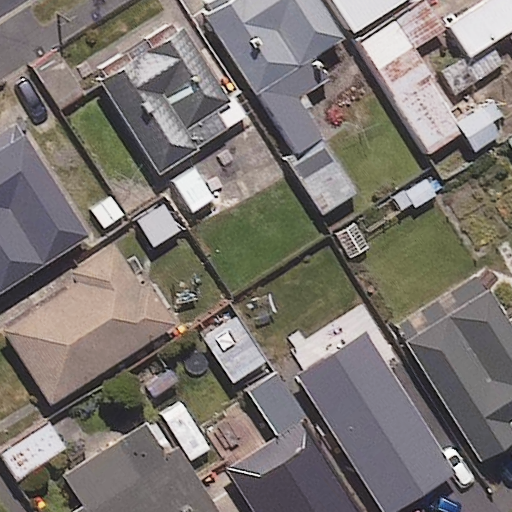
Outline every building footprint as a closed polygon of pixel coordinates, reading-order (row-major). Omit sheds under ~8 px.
[(293,155),(321,137),(295,96),(327,76),(313,53),(340,36),(316,0),(217,0),(203,9),(293,155)] [(399,0),(329,0),(350,32),(399,0)] [(443,27),(426,0),(358,42),(425,152),(462,129),(411,46),(443,27)] [(507,32),(511,39),(511,0),(481,0),(450,20),(471,55),(507,32)] [(241,115),(181,23),(99,77),(160,169),(241,115)] [(83,92),(61,55),(35,71),(57,108),(83,92)] [(0,290),(89,231),(13,117),(0,125),(0,290)] [(321,137),(293,155),(286,159),(319,212),(354,190),(321,137)] [(108,201),(76,152),(58,164),(89,213),(108,201)] [(139,283),(112,242),(68,271),(74,280),(3,326),(51,401),(174,321),(146,278),(139,283)] [(511,328),(477,272),(396,323),(480,458),(511,438),(511,328)] [(264,359),(235,314),(203,335),(232,379),(264,359)] [(340,411),(304,353),(283,366),(371,511),(397,511),(458,475),(398,376),(340,411)] [(283,429),(266,401),(233,422),(250,451),(227,465),(255,511),(359,511),(301,417),(283,429)] [(167,449),(149,419),(64,472),(85,506),(75,511),(74,511),(218,511),(176,443),(167,449)] [(63,447),(47,423),(3,452),(19,476),(63,447)]
